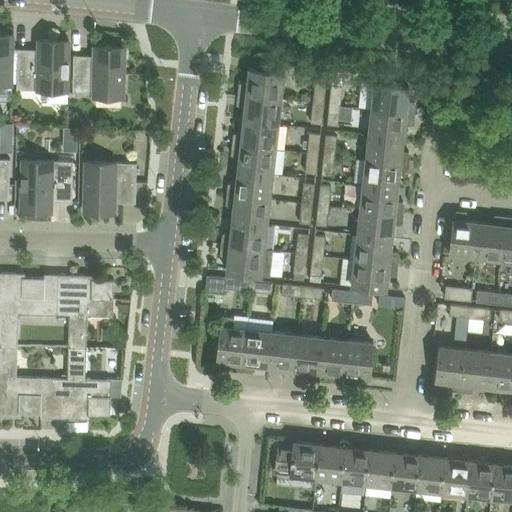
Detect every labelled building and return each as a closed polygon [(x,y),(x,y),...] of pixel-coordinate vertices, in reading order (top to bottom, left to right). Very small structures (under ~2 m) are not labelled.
[(0,82),(12,83),(13,33),(0,32),(0,82)] [(13,49),(12,83),(17,83),(17,88),(49,89),(68,89),(69,39),(39,39),(38,48),(18,48),(18,49),(13,49)] [(72,94),(124,95),(125,46),(94,45),(93,54),(73,54),(72,94)] [(241,82),(239,94),(281,99),(284,73),(249,69),(247,83),(241,82)] [(375,76),(372,109),(412,113),(414,101),(408,101),(409,86),(395,85),(396,78),(375,76)] [(315,83),(313,103),(323,104),(326,84),(315,83)] [(332,84),(330,104),(340,105),(342,86),(332,84)] [(245,107),(243,120),(278,124),(281,99),(239,94),(238,106),(245,107)] [(323,104),(313,103),(311,122),(321,123),(323,104)] [(340,105),(330,104),(328,124),(337,125),(340,105)] [(372,109),(369,134),(403,138),(405,124),(411,125),(412,113),(372,109)] [(76,110),(69,116),(77,126),(84,119),(76,110)] [(235,133),(234,145),(275,149),(278,124),(243,120),(242,133),(235,133)] [(0,122),(0,128),(0,136),(13,137),(13,123),(0,122)] [(64,127),(64,140),(79,140),(79,128),(64,127)] [(304,140),(303,147),(308,148),(307,153),(318,154),(320,133),(309,131),(309,140),(304,140)] [(326,134),(324,154),(335,155),(337,135),(326,134)] [(369,134),(366,159),(407,163),(409,152),(402,151),(403,138),(369,134)] [(238,157),(237,170),(272,174),(275,149),(234,145),(233,157),(238,157)] [(22,188),(21,208),(51,209),(52,195),(56,195),(56,200),(72,200),(72,180),(73,160),(73,154),(59,153),(59,159),(22,158),(22,188)] [(307,153),(306,172),(316,173),(318,154),(307,153)] [(324,154),(322,174),(333,175),(335,155),(324,154)] [(0,157),(0,198),(9,198),(10,158),(0,157)] [(356,158),(354,181),(363,182),(363,184),(397,188),(399,175),(406,175),(407,163),(366,159),(356,158)] [(86,160),(84,210),(115,211),(115,197),(120,197),(120,202),(136,202),(137,162),(86,160)] [(229,183),(228,195),(269,199),(272,174),(237,170),(235,183),(229,183)] [(295,190),(294,200),(302,201),(302,203),(312,204),(313,204),(315,183),(304,182),(303,191),(295,190)] [(320,184),(318,204),(320,204),(323,205),(329,205),(330,205),(331,185),(320,184)] [(363,184),(360,209),(401,214),(403,202),(396,201),(397,188),(363,184)] [(233,208),(231,221),(266,225),(269,199),(228,195),(227,207),(233,208)] [(302,203),(300,222),(310,223),(311,223),(313,204),(312,204),(302,203)] [(318,204),(316,224),(328,225),(330,205),(329,205),(323,205),(320,204),(318,204)] [(360,209),(357,234),(392,238),(393,225),(400,226),(401,214),(360,209)] [(448,253),(474,256),(478,222),(464,221),(465,214),(453,213),(449,245),(448,252),(448,253)] [(474,256),(499,259),(503,218),(492,217),(491,224),(478,222),(474,256)] [(499,259),(511,260),(511,219),(503,218),(499,259)] [(224,233),(223,245),(263,249),(266,225),(231,221),(230,234),(224,233)] [(298,232),(296,253),(307,255),(309,233),(298,232)] [(314,234),(312,254),(324,255),(326,235),(314,234)] [(357,234),(354,259),(395,264),(397,252),(390,251),(392,238),(357,234)] [(223,245),(221,257),(227,257),(226,272),(245,274),(260,275),(260,274),(270,275),(273,251),(263,249),(223,245)] [(296,253),(294,272),(305,273),(307,255),(296,253)] [(312,254),(310,275),(322,276),(324,255),(312,254)] [(395,264),(354,259),(351,285),(386,289),(388,275),(394,275),(395,264)] [(41,402),(54,403),(55,376),(16,375),(18,312),(57,313),(57,287),(45,287),(45,277),(16,276),(16,272),(1,271),(1,285),(1,311),(0,311),(0,415),(12,416),(12,412),(41,412),(41,402)] [(57,287),(57,313),(68,313),(67,345),(86,345),(87,314),(113,314),(114,278),(85,278),(85,274),(70,273),(70,287),(57,287)] [(224,288),(251,291),(252,281),(226,278),(224,288)] [(252,281),(251,291),(271,293),(272,283),(252,281)] [(283,282),(282,294),(302,296),(303,284),(283,282)] [(303,284),(302,296),(322,297),(323,286),(303,284)] [(445,297),(470,300),(471,289),(446,286),(445,297)] [(333,290),(332,300),(351,302),(353,292),(353,290),(333,288),(333,290)] [(477,289),(476,301),(494,303),(496,291),(477,289)] [(353,292),(351,302),(372,304),(373,294),(373,292),(353,290),(353,292)] [(511,292),(496,291),(494,303),(511,304),(511,292)] [(394,296),(393,305),(404,306),(405,298),(394,296)] [(448,314),(468,316),(469,306),(449,304),(448,314)] [(469,306),(468,316),(488,319),(489,309),(469,306)] [(511,309),(500,308),(499,320),(511,321),(511,309)] [(230,366),(242,368),(247,327),(233,325),(234,318),(221,317),(217,358),(231,359),(230,366)] [(255,362),(268,364),(272,330),(247,327),(242,368),(254,369),(255,362)] [(280,372),(292,374),(297,333),(272,330),(268,364),(281,365),(280,372)] [(305,368),(318,370),(322,336),(297,333),(292,374),(304,375),(305,368)] [(330,378),(342,379),(347,338),(322,336),(318,370),(331,371),(330,378)] [(347,338),(342,379),(354,381),(355,374),(369,376),(373,341),(347,338)] [(448,388),(460,389),(465,347),(439,344),(435,379),(449,381),(448,388)] [(55,376),(54,403),(67,403),(66,417),(81,418),(81,414),(110,414),(111,395),(112,377),(85,376),(86,345),(67,345),(67,376),(55,376)] [(473,384),(486,385),(490,350),(465,347),(460,389),(472,390),(473,384)] [(498,393),(510,395),(511,381),(511,352),(490,350),(486,385),(499,387),(498,393)] [(112,377),(111,395),(121,395),(123,378),(112,377)] [(290,473),(315,475),(319,442),(294,439),(293,442),(278,440),(275,469),(290,471),(290,473)] [(315,475),(340,478),(344,445),(319,442),(315,475)] [(340,478),(366,481),(369,447),(344,445),(340,478)] [(366,481),(391,484),(394,450),(369,447),(366,481)] [(391,484),(416,487),(420,453),(394,450),(391,484)] [(416,487),(441,490),(445,456),(420,453),(416,487)] [(441,490),(466,493),(470,459),(445,456),(441,490)] [(466,493),(491,495),(495,462),(470,459),(466,493)] [(491,495),(511,497),(511,463),(495,462),(491,495)] [(153,511),(155,503),(96,497),(94,511),(97,511),(96,511),(153,511)] [(212,511),(213,510),(155,503),(153,511),(212,511)]
